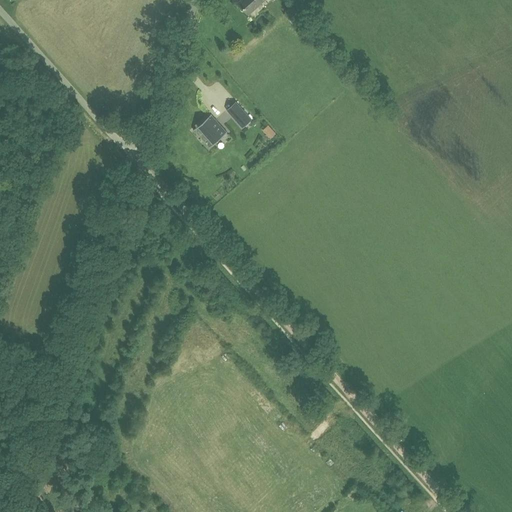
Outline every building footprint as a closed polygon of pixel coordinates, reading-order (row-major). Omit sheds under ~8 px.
[(240,0),(238,2),(249,14),(264,0),(240,0)] [(247,58),(256,67),(267,56),(259,47),(247,58)] [(293,123),(300,117),(253,64),(246,71),(239,63),(229,73),(283,133),(285,131),(295,143),(304,136),(293,123)] [(200,98),(217,115),(230,102),(213,85),(200,98)] [(242,128),(252,120),(236,102),(226,110),(229,114),(230,113),(239,123),(238,123),(242,128)] [(348,117),(364,135),(374,127),(358,109),(348,117)] [(226,133),(210,116),(199,126),(215,144),(226,133)]
